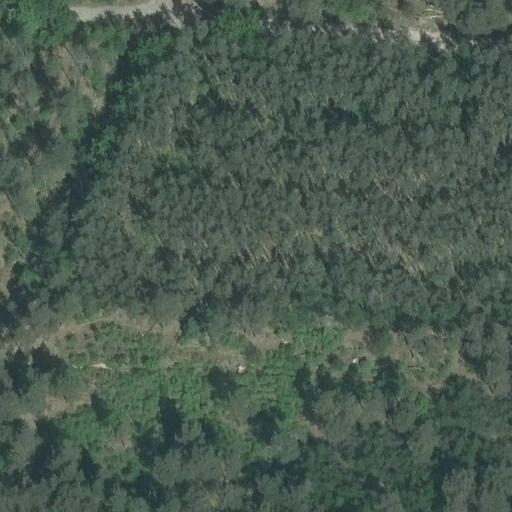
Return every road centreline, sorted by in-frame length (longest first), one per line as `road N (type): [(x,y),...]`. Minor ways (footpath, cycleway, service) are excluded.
road 1 (track): [(511,43),(154,16)]
road 2 (track): [(154,16),(0,11)]
